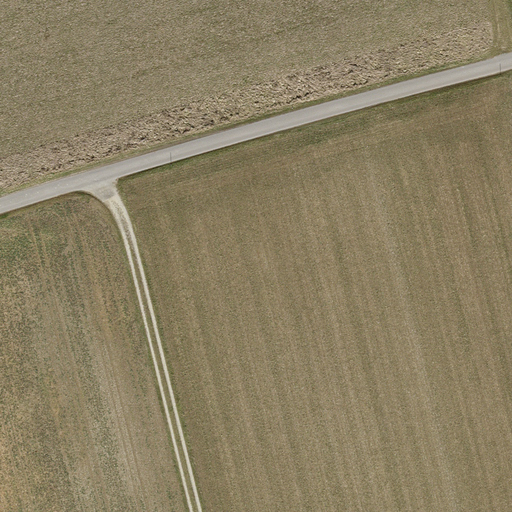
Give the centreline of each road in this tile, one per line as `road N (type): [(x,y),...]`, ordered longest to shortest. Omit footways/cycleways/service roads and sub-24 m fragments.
road 1 (track): [(511,61),(0,207)]
road 2 (track): [(101,176),(127,232),(196,511)]
